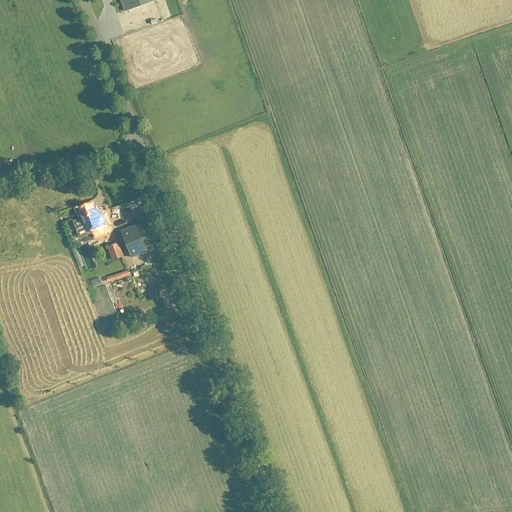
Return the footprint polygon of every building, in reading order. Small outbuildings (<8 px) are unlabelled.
[(155,0),(119,0),(124,12),(156,1),(155,0)] [(93,205),(77,211),(85,234),(102,228),(98,218),(97,218),(93,205)] [(160,248),(150,222),(120,233),(130,260),(160,248)] [(121,259),(117,245),(107,249),(112,262),(121,259)] [(128,271),(116,275),(118,280),(129,276),(128,271)]
